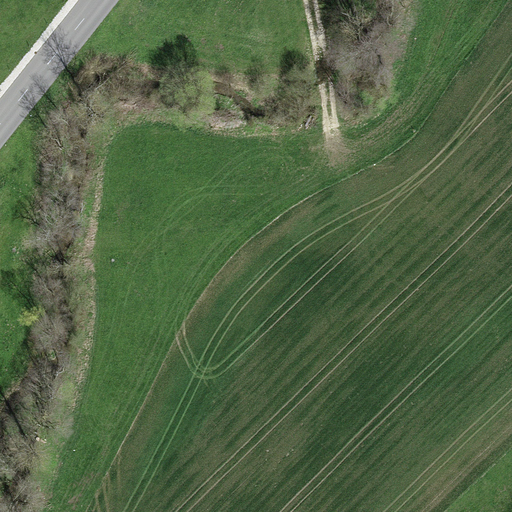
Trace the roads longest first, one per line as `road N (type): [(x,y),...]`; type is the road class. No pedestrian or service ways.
road 1 (tertiary): [(0,122),(97,0)]
road 2 (track): [(332,130),(313,0)]
